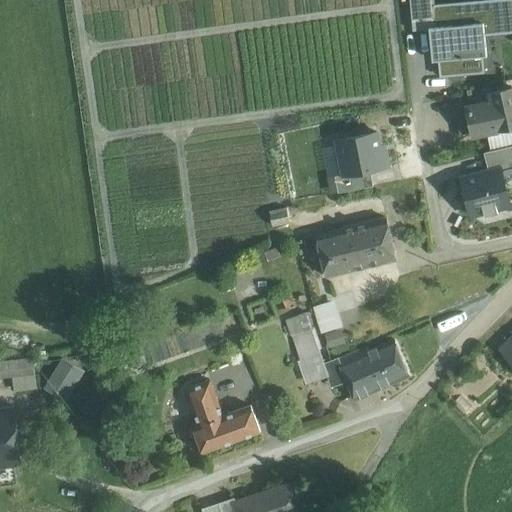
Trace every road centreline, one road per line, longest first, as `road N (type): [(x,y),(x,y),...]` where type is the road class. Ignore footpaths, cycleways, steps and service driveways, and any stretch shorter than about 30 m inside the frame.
road 1 (residential): [(511,288),(427,387),(384,412),(199,475),(148,511)]
road 2 (residential): [(511,237),(457,232),(440,209),(413,10)]
